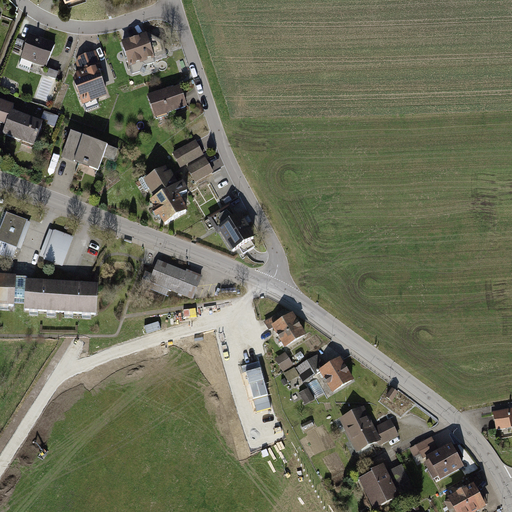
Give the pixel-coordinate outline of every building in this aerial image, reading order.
[(64,0),(69,13),(82,9),(78,0),(64,0)] [(119,42),(127,67),(153,59),(146,34),(119,42)] [(29,36),(17,68),(30,72),(33,63),(47,68),(55,46),(29,36)] [(73,82),(82,107),(108,98),(98,72),(104,70),(97,52),(79,58),(77,64),(79,72),(77,73),(73,82)] [(146,95),(154,120),(186,110),(178,85),(146,95)] [(34,147),(43,125),(12,113),(15,106),(0,100),(0,124),(8,127),(4,135),(34,147)] [(118,150),(70,133),(61,158),(97,172),(102,159),(113,163),(118,150)] [(171,154),(179,169),(203,156),(195,141),(171,154)] [(187,170),(194,183),(212,173),(204,160),(187,170)] [(149,200),(164,227),(186,214),(179,201),(177,197),(187,192),(181,182),(176,185),(172,178),(169,173),(167,174),(164,169),(143,180),(154,198),(149,200)] [(230,205),(210,218),(217,230),(238,217),(230,205)] [(30,223),(5,214),(0,226),(0,242),(20,250),(30,223)] [(219,230),(234,253),(257,239),(242,216),(219,230)] [(62,268),(73,239),(49,230),(38,258),(62,268)] [(195,298),(204,274),(159,258),(154,273),(148,270),(144,280),(195,298)] [(14,275),(0,274),(0,309),(6,310),(6,307),(13,308),(13,302),(23,303),(22,311),(28,311),(28,315),(36,315),(36,312),(45,312),(45,316),(55,317),(55,313),(63,313),(62,317),(71,318),(71,314),(80,314),(79,318),(89,319),(89,315),(95,315),(97,285),(26,281),(26,278),(21,278),(14,278),(14,275)] [(272,328),(284,349),(305,336),(292,313),(289,315),(285,309),(261,323),(267,332),(272,328)] [(285,354),(274,360),(282,372),(293,366),(285,354)] [(317,357),(299,368),(305,380),(324,368),(317,357)] [(332,394),(354,381),(341,360),(320,373),(332,394)] [(294,368),(283,375),(286,379),(289,384),(300,377),(294,368)] [(283,387),(289,384),(286,379),(280,382),(283,387)] [(297,393),(304,406),(315,401),(308,387),(297,393)] [(398,392),(392,388),(385,398),(391,402),(398,392)] [(511,437),(511,436),(511,406),(492,410),(495,430),(510,428),(511,437)] [(362,408),(338,420),(356,455),(377,444),(378,447),(398,437),(389,420),(373,428),(362,408)] [(311,421),(299,426),(302,432),(314,427),(311,421)] [(431,437),(415,446),(422,457),(437,449),(431,437)] [(437,478),(439,481),(462,468),(449,445),(426,457),(428,460),(423,463),(432,480),(437,478)] [(357,480),(372,510),(399,496),(396,489),(410,482),(401,465),(387,472),(383,464),(369,471),(371,474),(357,480)] [(440,494),(448,511),(476,511),(485,508),(475,487),(467,491),(463,483),(440,494)]
